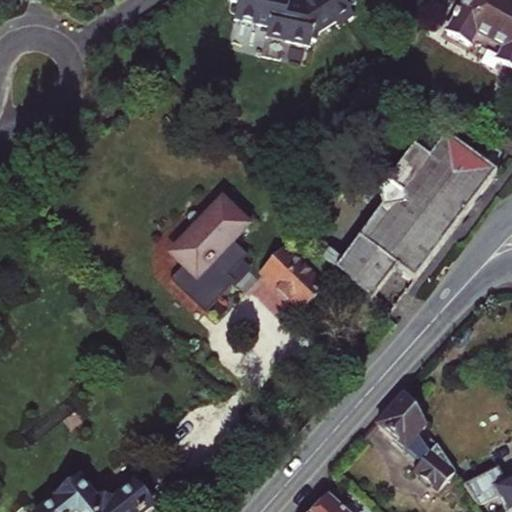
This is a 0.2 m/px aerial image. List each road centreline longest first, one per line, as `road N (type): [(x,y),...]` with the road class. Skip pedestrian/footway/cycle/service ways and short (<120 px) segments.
road 1 (secondary): [(462,289),(262,511)]
road 2 (residential): [(0,114),(148,0)]
